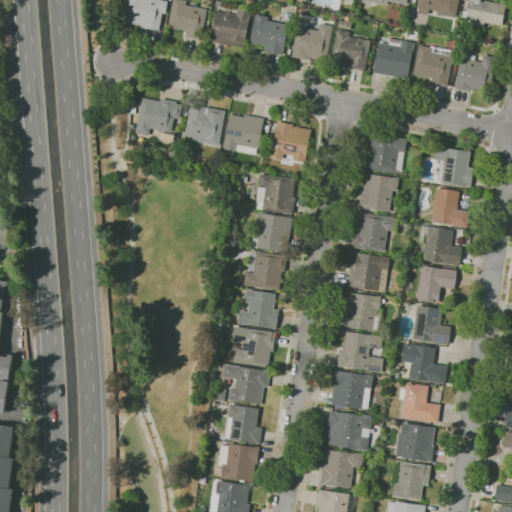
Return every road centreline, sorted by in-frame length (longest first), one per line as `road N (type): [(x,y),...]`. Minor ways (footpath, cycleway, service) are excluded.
road 1 (trunk): [(90,511),(88,381),(58,0)]
road 2 (trunk): [(24,0),(51,340),(54,511)]
road 3 (residential): [(343,101),(284,511)]
road 4 (residential): [(511,135),(114,62)]
road 5 (residential): [(511,127),(458,511)]
